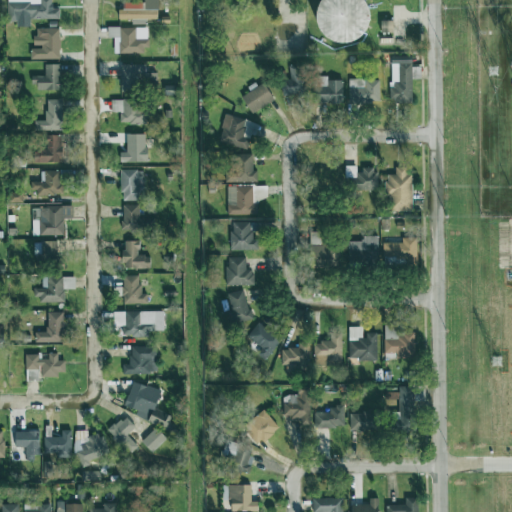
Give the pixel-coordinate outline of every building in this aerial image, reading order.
[(56,19),(56,7),(48,7),(48,0),(3,0),(4,21),(13,21),(13,27),(27,27),(27,18),(56,19)] [(368,20),(368,7),(354,2),(354,0),(310,0),(308,7),(308,33),(332,41),(361,41),(368,20)] [(153,19),(153,9),(140,9),(141,2),(116,2),(116,18),(153,19)] [(390,20),(377,20),(377,32),(389,32),(390,20)] [(117,27),(104,26),(104,37),(116,38),(117,27)] [(132,27),(116,28),(117,53),(144,52),(144,38),(133,39),(132,27)] [(56,58),(56,28),(40,28),(40,35),(29,36),(30,47),(28,47),(28,59),(56,58)] [(410,102),(409,59),(387,60),(388,102),(410,102)] [(41,76),(28,75),(27,89),(56,90),(57,63),(41,63),(41,76)] [(117,85),(154,84),(154,72),(143,72),(143,63),(117,63),(117,85)] [(281,100),(303,96),(298,65),(286,67),(288,79),(277,81),(281,100)] [(338,104),(339,80),(324,79),(324,76),(313,76),(313,104),(338,104)] [(238,97),(249,114),(269,101),(255,79),(244,87),(247,91),(238,97)] [(377,80),(346,79),(345,101),(376,102),(377,80)] [(32,121),(32,130),(58,130),(58,99),(43,99),(43,121),(32,121)] [(108,112),(117,112),(117,122),(145,123),(146,101),(108,100),(108,112)] [(246,140),(238,138),(243,119),(222,114),(215,144),(244,150),(246,140)] [(254,124),(245,120),(238,136),(248,140),(254,124)] [(142,133),(122,134),(123,151),(116,151),(116,162),(143,161),(142,133)] [(57,162),(57,134),(43,134),(43,148),(32,148),(32,162),(57,162)] [(232,154),(231,165),(222,165),(222,181),(249,182),(250,154),(232,154)] [(342,165),(343,190),(374,189),(373,167),(356,167),(356,165),(342,165)] [(409,173),(402,173),(402,166),(393,166),(393,174),(384,174),(384,207),(409,207),(409,173)] [(118,201),(140,200),(140,169),(117,170),(118,201)] [(30,181),(30,194),(59,195),(60,170),(42,170),(42,181),(30,181)] [(249,186),(223,186),(224,215),(254,214),(254,203),(249,203),(249,186)] [(19,191),(5,192),(5,203),(20,202),(19,191)] [(135,204),(118,205),(119,230),(136,230),(135,204)] [(61,235),(61,218),(70,218),(70,206),(29,206),(30,235),(61,235)] [(228,250),(252,249),(252,230),(256,230),(256,221),(227,222),(228,250)] [(305,268),(336,269),(336,246),(319,246),(320,232),(307,231),(305,268)] [(375,261),(375,236),(359,236),(359,241),(345,241),(345,262),(375,261)] [(380,242),(380,264),(413,265),(414,237),(399,237),(399,243),(380,242)] [(54,241),(37,240),(37,247),(32,247),(32,255),(39,255),(39,261),(54,262),(54,241)] [(136,241),(120,241),(120,267),(146,268),(146,255),(135,255),(136,241)] [(243,257),(223,257),(224,285),(251,284),(250,269),(243,270),(243,257)] [(120,275),(120,303),(144,304),(145,293),(137,293),(137,275),(120,275)] [(72,276),(39,277),(39,288),(33,288),(34,303),(61,302),(61,289),(72,289),(72,276)] [(230,323),(247,321),(242,290),(225,293),(230,323)] [(146,331),(162,330),(162,310),(110,312),(111,325),(120,325),(120,336),(146,336),(146,331)] [(32,342),(61,342),(60,312),(44,312),(45,332),(32,332),(32,342)] [(259,348),(254,354),(262,360),(278,340),(255,322),(245,336),(259,348)] [(382,353),(392,353),(392,357),(412,356),(412,331),(393,331),(393,325),(381,325),(382,353)] [(374,333),(361,333),(361,326),(346,327),(347,360),(374,359),(374,333)] [(340,364),(339,334),(328,334),(329,342),(313,342),(313,365),(340,364)] [(308,343),(297,343),(296,349),(279,349),(279,365),(298,366),(298,362),(308,363),(308,343)] [(119,373),(149,374),(150,347),(127,346),(127,364),(120,364),(119,373)] [(38,375),(62,375),(61,360),(55,360),(54,352),(45,353),(45,359),(36,359),(35,354),(22,354),(23,369),(38,369),(38,375)] [(157,390),(129,381),(121,406),(134,410),(131,417),(162,427),(166,414),(151,409),(157,390)] [(280,395),(281,417),(296,417),(297,425),(308,424),(306,387),(295,387),(296,395),(280,395)] [(313,412),(313,427),(341,428),(342,407),(327,406),(327,412),(313,412)] [(276,427),(261,409),(240,427),(255,445),(276,427)] [(347,430),(369,430),(369,413),(348,413),(347,430)] [(135,446),(124,434),(132,427),(122,415),(106,430),(127,454),(135,446)] [(150,453),(163,438),(151,428),(138,442),(150,453)] [(86,437),(85,429),(71,432),(78,467),(87,465),(86,460),(102,456),(97,435),(86,437)] [(41,437),(41,453),(50,453),(50,459),(69,459),(69,430),(58,430),(58,437),(41,437)] [(36,431),(11,431),(11,447),(22,447),(23,458),(37,457),(36,431)] [(247,456),(249,446),(226,441),(221,461),(231,463),(229,471),(246,475),(250,457),(247,456)] [(248,501),(248,484),(226,485),(227,511),(255,511),(255,501),(248,501)] [(384,511),(415,511),(415,497),(402,498),(402,504),(384,505),(384,511)] [(339,511),(340,498),(309,498),(309,511),(339,511)]
